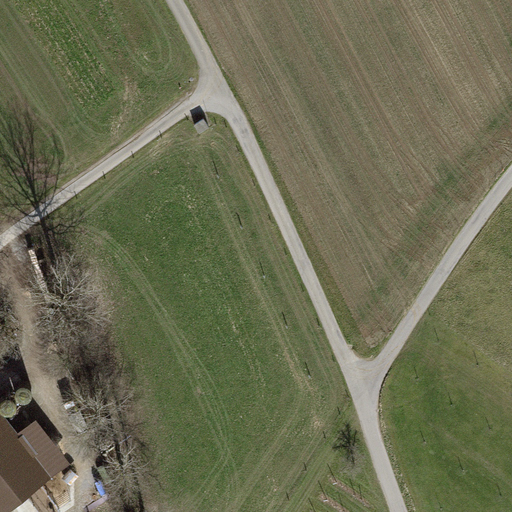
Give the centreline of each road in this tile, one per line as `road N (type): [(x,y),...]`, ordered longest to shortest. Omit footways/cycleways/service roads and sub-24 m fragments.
road 1 (unclassified): [(360,391),(281,206),(172,0)]
road 2 (track): [(0,237),(218,83)]
road 3 (unclassified): [(360,391),(511,176)]
road 4 (unclassified): [(398,511),(360,391)]
